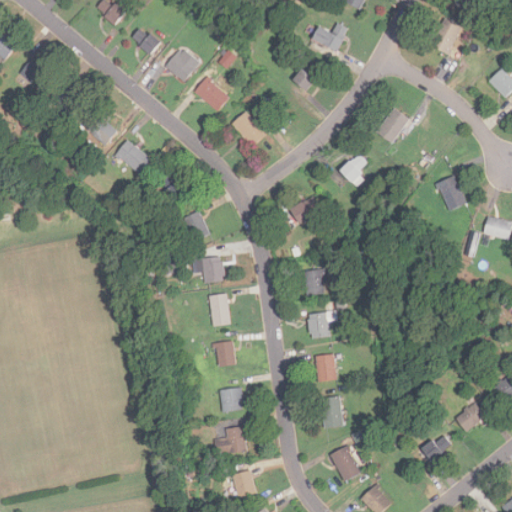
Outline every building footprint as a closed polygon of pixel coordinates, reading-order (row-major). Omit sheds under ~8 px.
[(117,26),(99,9),(107,0),(116,8),(119,5),(129,14),(117,26)] [(366,0),(361,10),(346,2),(347,0),(366,0)] [(477,0),(470,14),(455,5),(457,0),(477,0)] [(294,25),(287,21),(295,9),(301,13),(294,25)] [(448,55),(433,46),(447,20),(463,29),(448,55)] [(339,52),(315,39),(322,26),(335,33),(340,22),(351,28),(339,52)] [(464,28),(467,23),(472,26),(469,31),(464,28)] [(290,35),(283,32),(286,26),(293,30),(290,35)] [(153,56),(134,38),(141,30),(150,38),(153,35),(164,44),(153,56)] [(7,61),(0,55),(0,32),(18,48),(7,61)] [(187,82),(168,66),(181,50),(184,52),(187,48),(203,63),(187,82)] [(228,70),(220,64),(230,53),(237,59),(228,70)] [(40,89),(23,74),(35,60),(52,75),(40,89)] [(308,92),(295,81),(304,71),(307,73),(314,64),(324,73),(308,92)] [(511,93),(506,99),(490,83),(503,70),(511,79),(511,93)] [(219,111),(197,93),(210,78),(214,81),(230,97),(219,111)] [(72,118),(56,104),(70,88),(83,99),(85,104),(72,118)] [(392,143),(377,132),(395,109),(416,125),(408,137),(401,132),(392,143)] [(108,145),(86,127),(97,113),(119,132),(108,145)] [(255,148),(234,125),(247,113),(268,136),(255,148)] [(141,175),(121,162),(116,157),(128,142),(152,161),(141,175)] [(358,187),(343,170),(363,153),(371,163),(362,171),(365,174),(362,176),(365,181),(358,187)] [(433,163),(426,159),(428,155),(435,159),(433,163)] [(175,204),(164,192),(168,189),(161,181),(170,172),(188,191),(175,204)] [(450,211),(441,189),(439,190),(436,185),(454,176),(467,203),(450,211)] [(302,225),(293,210),(314,198),(320,208),(312,213),(315,218),(302,225)] [(197,242),(186,219),(200,212),(211,235),(197,242)] [(511,232),(510,241),(486,235),(490,218),(511,223),(511,232)] [(295,258),(293,250),(299,248),(301,256),(295,258)] [(207,285),(204,260),(221,257),(225,282),(207,285)] [(203,273),(194,274),(193,263),(202,262),(203,273)] [(165,268),(178,263),(180,271),(168,275),(165,268)] [(309,297),(305,273),(326,270),(327,275),(323,276),(327,295),(309,297)] [(216,329),(212,298),(228,295),(233,326),(216,329)] [(314,340),(311,316),(328,314),(331,338),(314,340)] [(221,368),(219,349),(215,349),(214,346),(235,343),(239,366),(221,368)] [(320,384),(316,358),(335,356),(338,382),(320,384)] [(511,398),(503,406),(492,393),(511,377),(511,378),(511,398)] [(224,414),(221,392),(243,389),(245,405),(244,411),(224,414)] [(326,430),(323,400),(341,398),(345,428),(326,430)] [(469,434),(458,420),(477,404),(488,417),(469,434)] [(218,456),(216,440),(229,438),(228,430),(246,427),(249,452),(218,456)] [(435,462),(425,450),(434,442),(437,445),(447,437),(454,446),(435,462)] [(347,483),(332,456),(348,447),(362,474),(347,483)] [(366,465),(371,462),(374,467),(370,470),(366,465)] [(241,499),(234,477),(252,471),(259,494),(241,499)] [(386,511),(374,511),(363,500),(379,485),(382,489),(380,491),(393,505),(386,511)]
